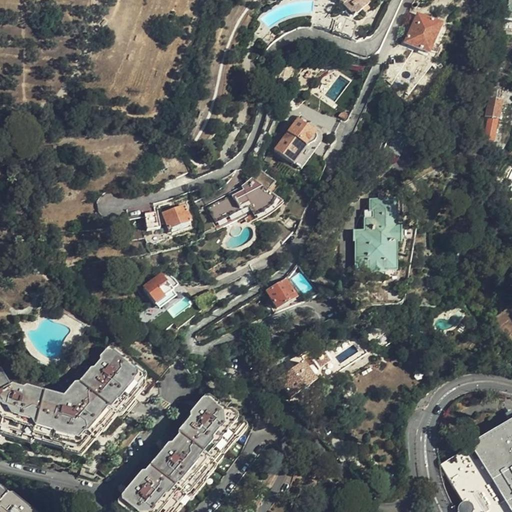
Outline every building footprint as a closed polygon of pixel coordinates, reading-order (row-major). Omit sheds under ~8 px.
[(373,0),(338,0),(342,5),(337,8),(343,15),(346,11),(353,19),(361,11),(365,15),(373,9),(369,4),(373,0)] [(440,26),(417,16),(405,44),(427,54),(440,26)] [(310,19),(309,27),(322,29),(330,32),(332,21),(321,17),(312,18),(310,19)] [(493,143),(501,102),(488,100),(485,118),(487,118),(483,141),(493,143)] [(329,143),(311,127),(308,131),(296,121),(274,150),(292,164),(293,163),(298,166),(310,152),(313,151),(316,150),(318,149),(325,150),(329,143)] [(399,156),(411,128),(394,121),(383,149),(399,156)] [(270,197),(278,186),(257,168),(251,182),(241,189),(242,192),(208,208),(215,222),(240,210),(239,207),(248,203),(258,221),(261,220),(275,212),(280,207),(270,197)] [(396,272),(396,199),(369,199),(369,212),(372,212),(372,219),(365,219),(365,241),(357,241),(357,272),(396,272)] [(190,224),(183,207),(162,215),(168,231),(190,224)] [(157,230),(154,215),(143,217),(146,232),(157,230)] [(269,233),(280,244),(291,233),(280,222),(269,233)] [(154,305),(172,291),(161,276),(142,289),(154,305)] [(277,307),(296,296),(287,279),(268,290),(277,307)] [(219,300),(214,290),(197,299),(203,309),(219,300)] [(378,350),(389,343),(384,335),(373,341),(377,347),(378,350)] [(330,361),(328,358),(329,356),(328,355),(327,353),(326,352),(324,352),(322,349),(309,357),(318,369),(330,361)] [(0,427),(82,444),(111,412),(114,414),(145,379),(113,351),(81,386),(78,384),(63,400),(10,389),(4,393),(0,384),(0,427)] [(314,383),(302,364),(274,383),(276,387),(279,385),(289,399),(314,383)] [(124,511),(174,511),(243,435),(211,406),(119,507),(124,511)] [(511,511),(511,423),(441,467),(467,511),(511,511)] [(34,511),(1,482),(0,482),(0,511),(34,511)]
